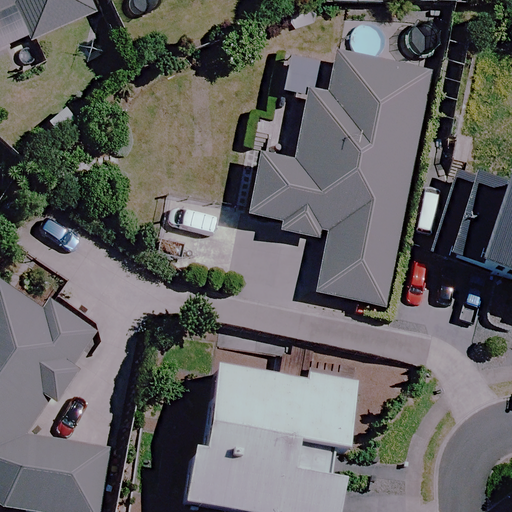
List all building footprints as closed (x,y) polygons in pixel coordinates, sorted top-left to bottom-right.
[(0,0),(0,60),(35,45),(90,19),(81,0),(0,0)] [(425,78),(328,58),(320,99),(302,95),(287,168),(253,160),(238,232),(318,249),(307,300),(376,315),(425,78)] [(511,201),(453,182),(416,292),(446,303),(437,329),(505,351),(498,372),(511,376),(511,201)] [(92,511),(103,456),(26,442),(95,341),(44,305),(37,315),(0,290),(0,511),(92,511)] [(347,394),(204,378),(194,460),(182,459),(176,511),(331,511),(335,481),(285,475),(287,453),(340,459),(347,394)]
